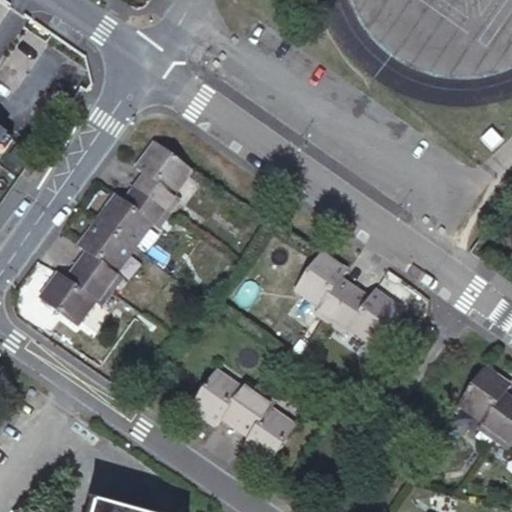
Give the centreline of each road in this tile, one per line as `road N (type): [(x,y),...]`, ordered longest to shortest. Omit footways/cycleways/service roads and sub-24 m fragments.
road 1 (residential): [(144,61),(511,322)]
road 2 (residential): [(0,333),(259,511)]
road 3 (unknown): [(470,292),(319,511)]
road 4 (residential): [(0,265),(144,61)]
